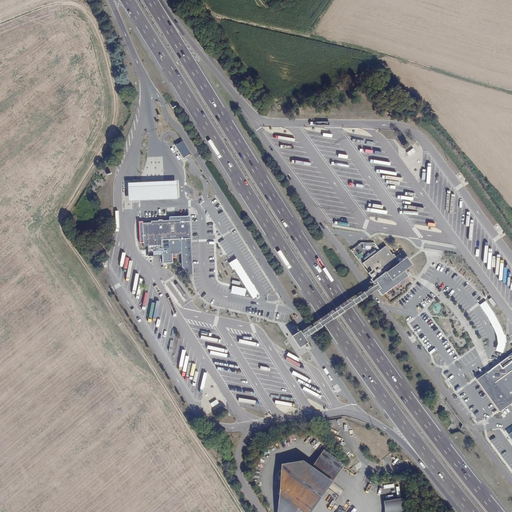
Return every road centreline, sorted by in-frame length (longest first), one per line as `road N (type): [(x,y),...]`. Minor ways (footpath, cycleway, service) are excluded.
road 1 (track): [(0,24),(66,0),(90,13),(116,94),(114,126),(61,231),(241,511)]
road 2 (motorway): [(499,511),(361,329),(150,0)]
road 3 (motorway): [(126,0),(347,343),(472,511)]
road 4 (track): [(511,92),(236,23),(199,0)]
road 5 (motorway): [(253,114),(162,0)]
road 6 (motorway): [(367,418),(472,511)]
